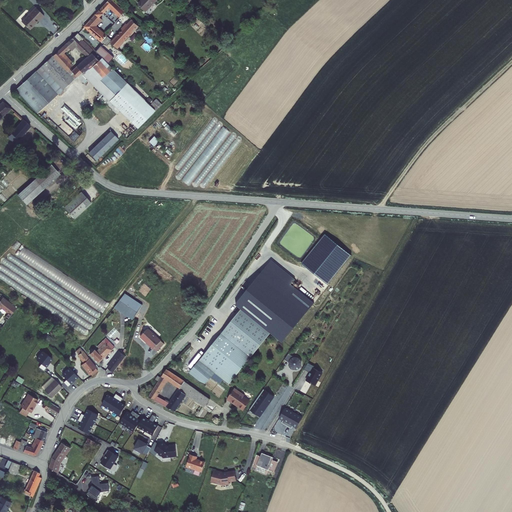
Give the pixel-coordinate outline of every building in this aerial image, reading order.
[(114,0),(108,0),(100,9),(104,13),(110,6),(121,15),(125,10),(114,0)] [(140,0),(139,2),(146,10),(155,0),(140,0)] [(45,14),(35,5),(26,14),(34,22),(39,17),(41,18),(45,14)] [(101,16),(97,13),(85,26),(102,40),(107,35),(97,25),(103,18),(101,16)] [(26,14),(22,18),(30,26),(34,22),(26,14)] [(118,48),(139,26),(131,19),(126,24),(125,23),(119,29),(122,31),(112,42),(118,48)] [(87,55),(93,49),(82,39),(83,37),(79,32),(76,36),(74,34),(68,40),(72,45),(74,43),(87,55)] [(109,62),(101,55),(100,57),(93,50),(74,67),(62,54),(70,48),(65,43),(42,65),(43,66),(18,89),(40,113),(83,72),(139,128),(157,110),(109,62)] [(109,62),(114,56),(101,44),(96,49),(101,55),(109,62)] [(0,121),(13,109),(4,101),(0,104),(0,121)] [(16,112),(14,114),(23,123),(12,136),(19,142),(33,127),(16,112)] [(164,126),(174,136),(177,132),(168,124),(167,126),(166,125),(164,126)] [(222,125),(183,180),(190,185),(229,130),(222,125)] [(91,152),(99,160),(120,138),(112,130),(91,152)] [(198,185),(235,135),(231,132),(194,182),(198,185)] [(155,135),(150,141),(155,145),(160,140),(155,135)] [(186,161),(177,176),(182,178),(190,163),(186,161)] [(216,161),(202,184),(206,187),(220,164),(216,161)] [(54,165),(20,195),(29,206),(64,175),(54,165)] [(91,202),(81,192),(65,207),(75,218),(91,202)] [(326,234),(302,263),(328,284),(352,255),(326,234)] [(22,245),(16,254),(35,265),(40,256),(22,245)] [(272,260),(236,303),(242,308),(271,331),(283,341),(314,303),(291,284),(295,279),(272,260)] [(125,294),(120,301),(138,312),(142,305),(125,294)] [(96,295),(91,304),(102,310),(106,300),(96,295)] [(9,319),(16,309),(11,305),(12,304),(2,297),(0,299),(0,306),(8,313),(5,316),(9,319)] [(138,312),(120,301),(115,307),(133,320),(138,312)] [(242,308),(199,359),(214,371),(224,379),(229,384),(271,331),(242,308)] [(147,326),(139,335),(153,347),(154,346),(161,338),(147,326)] [(53,340),(48,335),(44,338),(49,343),(53,340)] [(97,350),(95,348),(91,353),(99,360),(104,354),(105,355),(115,345),(106,336),(99,345),(101,346),(97,350)] [(164,340),(161,338),(154,346),(157,348),(164,340)] [(127,356),(121,351),(108,367),(114,372),(127,356)] [(47,364),(51,359),(42,352),(35,360),(40,364),(38,368),(43,371),(48,365),(47,364)] [(96,368),(82,352),(78,356),(82,361),(80,363),(91,376),(97,371),(95,369),(96,368)] [(295,357),(289,353),(285,359),(290,363),(290,366),(292,368),(295,369),(298,368),(301,366),(302,363),(301,360),(299,358),(297,357),(295,357)] [(214,371),(199,359),(189,372),(204,384),(211,375),(214,371)] [(315,368),(316,366),(308,362),(304,369),(311,372),(307,380),(317,386),(324,373),(315,368)] [(38,368),(34,365),(22,385),(34,392),(38,383),(45,373),(43,371),(38,368)] [(167,367),(149,395),(176,411),(188,396),(181,391),(179,390),(169,403),(157,396),(169,379),(183,389),(187,382),(167,367)] [(74,381),(79,376),(72,369),(64,376),(67,379),(64,382),(69,387),(75,381),(74,381)] [(221,383),(224,379),(214,371),(211,375),(221,383)] [(44,391),(54,380),(53,380),(51,378),(41,388),(44,391)] [(61,387),(54,380),(44,391),(51,398),(61,387)] [(189,393),(204,404),(208,398),(187,382),(183,389),(181,391),(188,396),(189,393)] [(305,382),(300,391),(305,394),(311,385),(305,382)] [(244,395),(245,394),(235,387),(228,398),(236,404),(236,403),(239,405),(239,406),(244,409),(250,400),(244,395)] [(273,396),(264,389),(257,399),(266,406),(273,396)] [(189,393),(188,396),(202,406),(204,404),(189,393)] [(36,408),(35,408),(39,401),(29,395),(21,408),(24,409),(30,413),(32,414),(36,408)] [(120,403),(122,399),(116,395),(113,400),(107,396),(102,406),(120,416),(125,407),(120,403)] [(266,406),(257,399),(249,410),(259,417),(266,406)] [(57,409),(58,408),(51,403),(47,409),(46,411),(48,412),(50,410),(56,414),(59,410),(57,409)] [(287,425),(294,413),(286,408),(280,417),(284,419),(282,423),(287,425)] [(14,423),(17,418),(0,409),(0,424),(10,430),(14,423)] [(81,422),(78,428),(88,433),(98,415),(88,410),(85,415),(81,413),(78,420),(81,422)] [(131,414),(127,411),(121,422),(135,431),(138,426),(142,420),(138,418),(140,415),(134,411),(131,414)] [(298,427),(303,417),(294,413),(287,425),(292,428),(294,425),(298,427)] [(157,416),(154,414),(151,420),(144,416),(142,420),(138,426),(155,434),(160,424),(154,422),(157,416)] [(37,427),(33,435),(36,437),(43,441),(47,432),(37,427)] [(43,441),(36,437),(34,441),(41,445),(43,441)] [(31,447),(27,445),(29,441),(23,438),(22,441),(18,449),(36,455),(41,445),(34,441),(31,447)] [(20,440),(18,439),(13,448),(18,449),(22,441),(20,440)] [(95,442),(89,439),(85,446),(90,450),(95,442)] [(148,446),(149,445),(140,440),(135,449),(144,454),(145,452),(149,454),(150,452),(152,448),(148,446)] [(171,445),(167,444),(163,441),(160,445),(156,450),(160,453),(166,457),(179,456),(178,444),(171,445)] [(52,456),(50,466),(57,472),(61,462),(70,448),(62,442),(52,456)] [(156,450),(160,445),(155,442),(152,448),(150,452),(154,453),(158,456),(160,453),(156,450)] [(111,469),(119,456),(108,449),(105,454),(106,455),(101,463),(111,469)] [(197,459),(198,457),(191,454),(187,466),(202,472),(206,462),(199,460),(197,459)] [(261,456),(256,455),(251,470),(255,471),(268,475),(270,470),(275,471),(278,461),(273,460),(274,459),(261,454),(261,456)] [(19,465),(12,461),(7,470),(14,475),(19,465)] [(40,473),(34,470),(24,494),(33,498),(40,479),(38,478),(40,473)] [(218,471),(214,470),(211,481),(221,484),(224,484),(224,485),(231,483),(231,481),(237,479),(235,470),(228,472),(228,471),(224,472),(222,473),(219,472),(218,471)] [(74,474),(70,480),(77,485),(81,478),(74,474)] [(108,483),(100,484),(99,476),(92,477),(93,482),(93,485),(87,494),(96,501),(98,498),(102,492),(110,490),(108,483)] [(6,511),(12,502),(2,496),(0,500),(0,511),(1,511),(6,511)]
